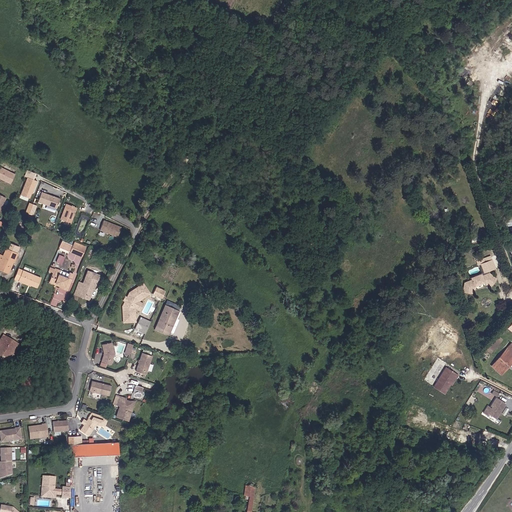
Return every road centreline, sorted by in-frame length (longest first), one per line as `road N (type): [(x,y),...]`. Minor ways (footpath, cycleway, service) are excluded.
road 1 (track): [(284,0),(218,120),(145,216),(88,323)]
road 2 (track): [(484,78),(475,145),(511,271)]
road 3 (unclassified): [(79,363),(88,323),(0,292)]
